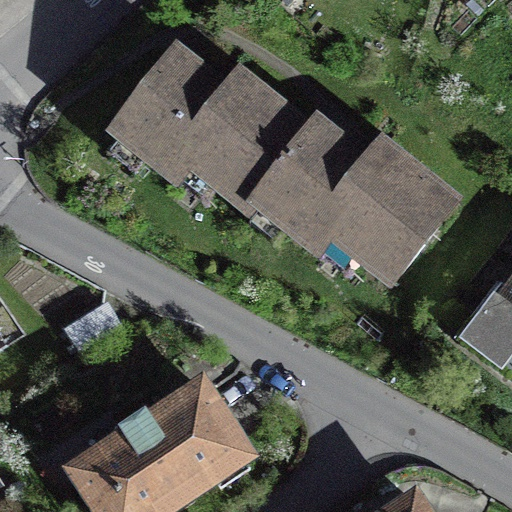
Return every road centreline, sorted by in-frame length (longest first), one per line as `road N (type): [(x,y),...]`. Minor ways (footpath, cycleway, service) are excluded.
road 1 (residential): [(396,422),(0,192)]
road 2 (residential): [(396,422),(272,511)]
road 3 (residential): [(511,486),(396,422)]
